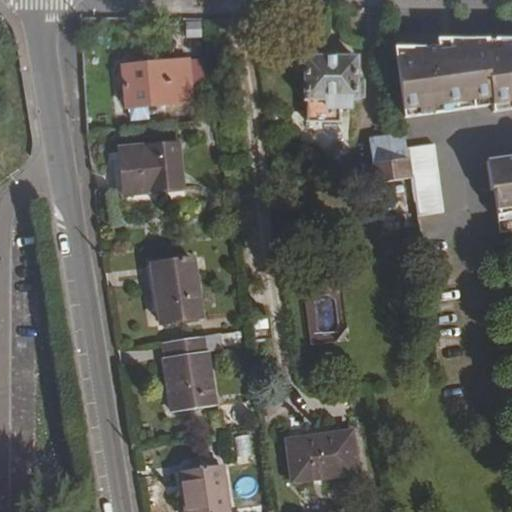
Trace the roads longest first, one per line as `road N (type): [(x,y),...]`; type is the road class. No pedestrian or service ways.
road 1 (residential): [(120,511),(39,0)]
road 2 (unknown): [(241,0),(276,213),(288,404)]
